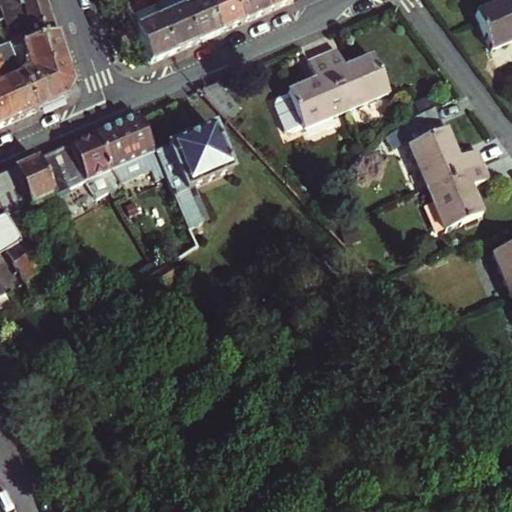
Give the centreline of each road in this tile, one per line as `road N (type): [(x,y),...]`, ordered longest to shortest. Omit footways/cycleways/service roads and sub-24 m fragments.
road 1 (residential): [(354,0),(109,108)]
road 2 (residential): [(408,0),(511,138)]
